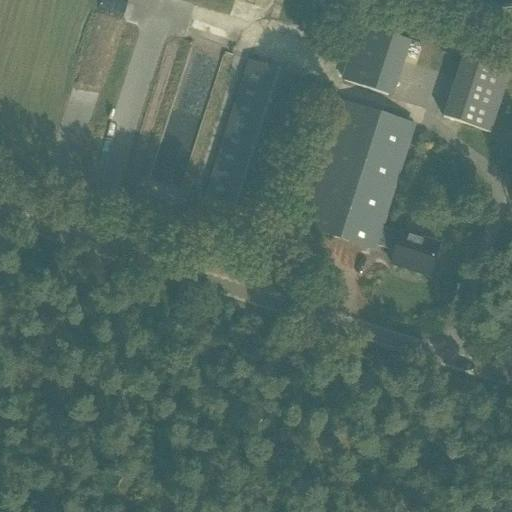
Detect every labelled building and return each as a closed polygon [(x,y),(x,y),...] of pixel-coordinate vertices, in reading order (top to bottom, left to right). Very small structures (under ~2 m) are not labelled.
[(344,82),(393,98),(411,42),(362,27),(344,82)] [(255,50),(253,58),(269,63),(271,55),(255,50)] [(464,60),(443,118),(490,135),(510,77),(464,60)] [(205,197),(265,216),(309,80),(249,61),(205,197)] [(391,265),(430,277),(436,258),(439,249),(382,230),(415,128),(344,104),(310,210),(304,229),(374,251),(376,247),(395,253),(391,265)] [(324,121),(322,128),(332,130),(334,124),(324,121)]
